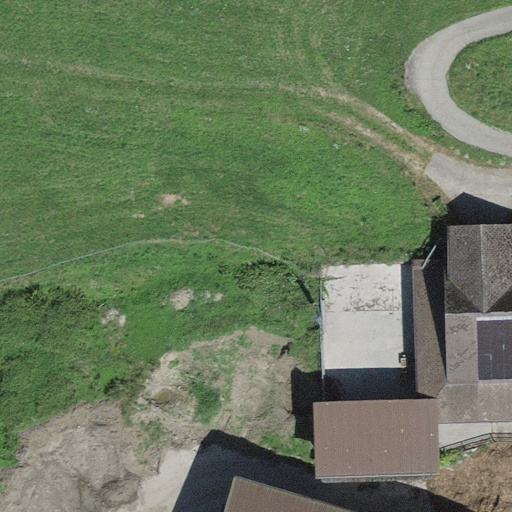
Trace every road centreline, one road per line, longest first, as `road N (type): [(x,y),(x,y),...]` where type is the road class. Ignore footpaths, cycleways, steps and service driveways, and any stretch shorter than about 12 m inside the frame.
road 1 (unknown): [(511,481),(241,420)]
road 2 (residential): [(511,15),(437,48),(428,82),(448,118),(511,143)]
